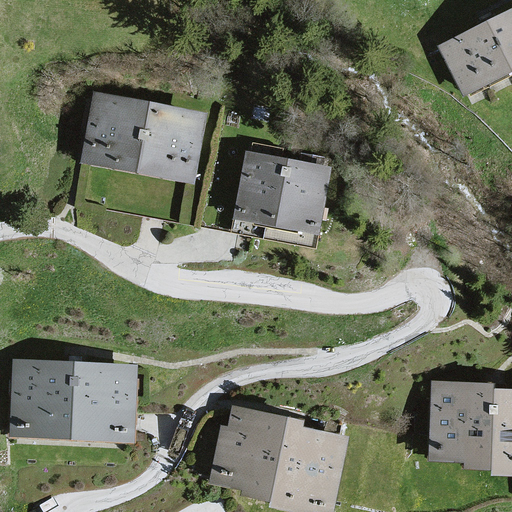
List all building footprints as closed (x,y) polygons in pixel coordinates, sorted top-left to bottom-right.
[(511,91),(511,18),(453,55),(486,108),(511,91)] [(229,122),(106,97),(91,170),(215,190),(229,122)] [(362,174),(248,156),(227,215),(346,242),(362,174)] [(156,370),(20,363),(20,444),(159,453),(156,370)] [(511,387),(437,383),(432,471),(511,474),(511,387)] [(360,511),(367,436),(236,407),(217,495),(287,511),(360,511)]
